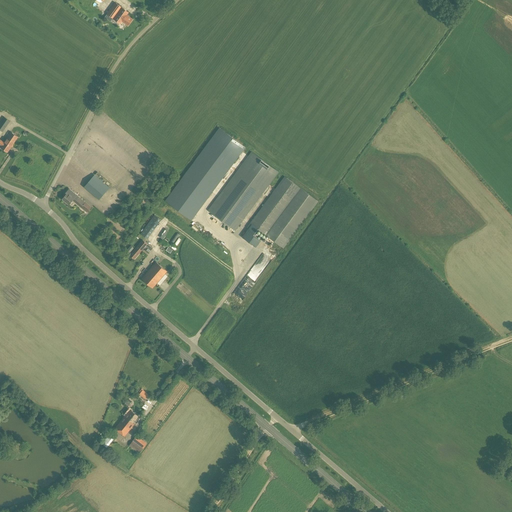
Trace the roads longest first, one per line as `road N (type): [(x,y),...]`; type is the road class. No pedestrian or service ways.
road 1 (primary): [(267,426),(0,198)]
road 2 (unclassified): [(275,416),(80,247),(43,205)]
road 3 (unclassified): [(43,205),(129,47),(178,0)]
road 4 (track): [(488,346),(290,429)]
road 5 (unclassified): [(386,511),(275,416)]
road 6 (primary): [(365,511),(267,426)]
road 7 (unknown): [(194,347),(264,247)]
